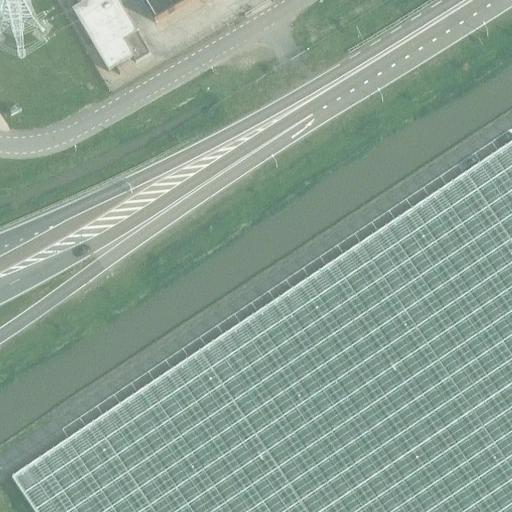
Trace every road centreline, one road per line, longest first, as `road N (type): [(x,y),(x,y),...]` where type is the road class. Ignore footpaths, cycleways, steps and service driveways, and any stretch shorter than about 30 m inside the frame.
road 1 (primary): [(454,0),(298,96),(0,247)]
road 2 (primary): [(152,211),(484,0)]
road 3 (unclassified): [(304,0),(76,130),(38,144),(0,145)]
road 4 (primary): [(0,337),(104,265),(152,211)]
road 5 (primary): [(0,289),(152,211)]
